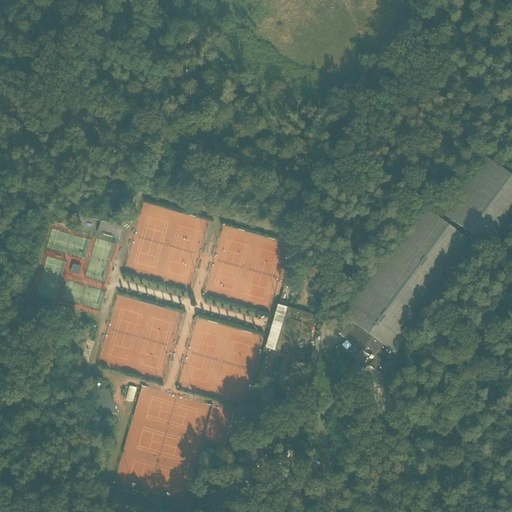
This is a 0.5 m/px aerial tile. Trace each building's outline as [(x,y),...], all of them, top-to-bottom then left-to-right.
[(439,220),(474,246),(477,241),(499,257),(511,238),(511,177),(480,154),(437,212),(442,215),(439,220)] [(474,246),(439,220),(417,204),(338,313),(349,321),(339,334),(374,360),(369,367),(379,374),(394,354),(399,358),(478,249),(474,246)] [(316,317),(292,310),(279,306),(266,350),(303,360),(316,317)] [(67,316),(69,310),(57,307),(55,313),(67,316)] [(96,393),(97,398),(102,417),(116,414),(110,390),(96,393)] [(222,420),(231,423),(235,412),(226,409),(222,420)] [(213,427),(207,439),(221,447),(227,435),(213,427)]
